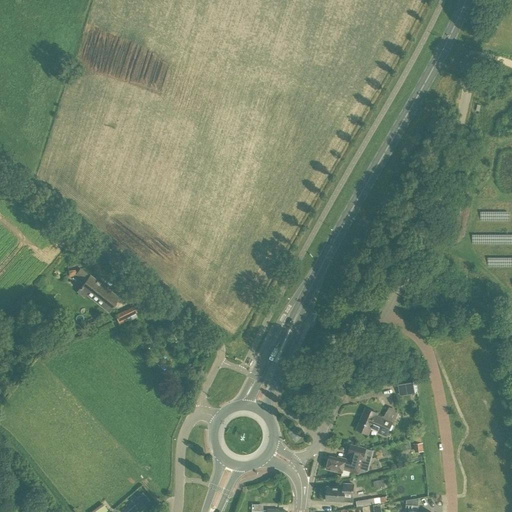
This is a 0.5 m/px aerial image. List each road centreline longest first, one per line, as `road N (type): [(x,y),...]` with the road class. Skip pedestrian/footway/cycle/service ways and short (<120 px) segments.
road 1 (primary): [(255,407),(309,289),(465,0)]
road 2 (unclassified): [(0,160),(219,341),(192,411)]
road 3 (residential): [(385,315),(420,246),(473,54)]
road 4 (residential): [(385,315),(430,357),(452,511)]
road 5 (residential): [(295,465),(319,441),(385,315)]
